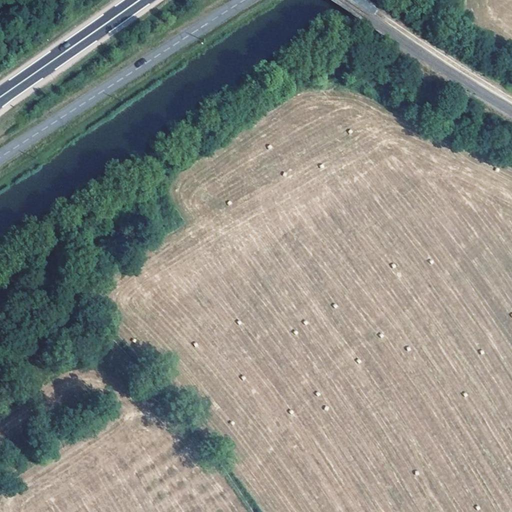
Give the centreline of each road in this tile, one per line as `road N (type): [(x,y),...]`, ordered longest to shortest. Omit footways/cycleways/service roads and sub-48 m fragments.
road 1 (tertiary): [(244,0),(0,158)]
road 2 (primary): [(0,97),(138,0)]
